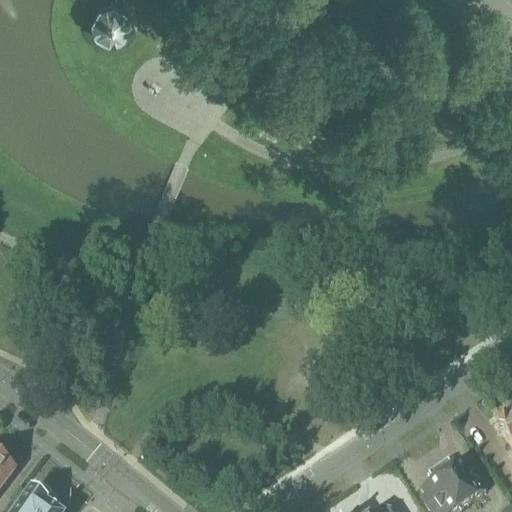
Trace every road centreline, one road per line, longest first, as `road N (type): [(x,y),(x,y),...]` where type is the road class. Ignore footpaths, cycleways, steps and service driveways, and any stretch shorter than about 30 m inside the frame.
road 1 (residential): [(267,511),(511,345)]
road 2 (tertiary): [(0,381),(121,477)]
